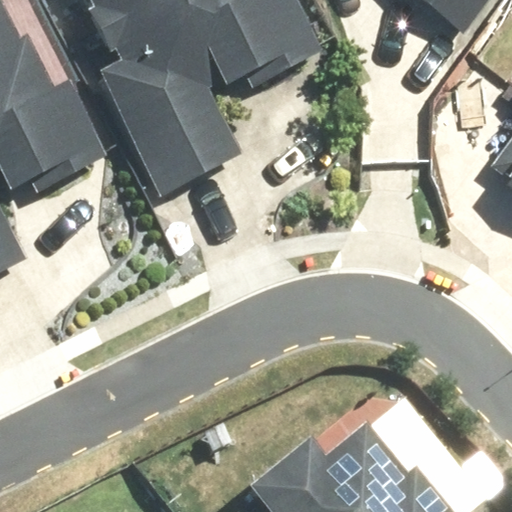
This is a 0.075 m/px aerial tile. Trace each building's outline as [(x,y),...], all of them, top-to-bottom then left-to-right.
[(261,0),(71,0),(102,61),(83,71),(152,208),(233,167),(194,90),(284,45),(261,0)] [(401,0),(462,36),(483,0),(401,0)] [(0,11),(0,280),(18,272),(0,236),(0,183),(69,149),(0,11)] [(511,102),(511,164),(498,183),(511,193),(511,89),(506,98),(511,102)] [(298,452),(231,511),(434,511),(359,428),(314,469),(298,452)]
